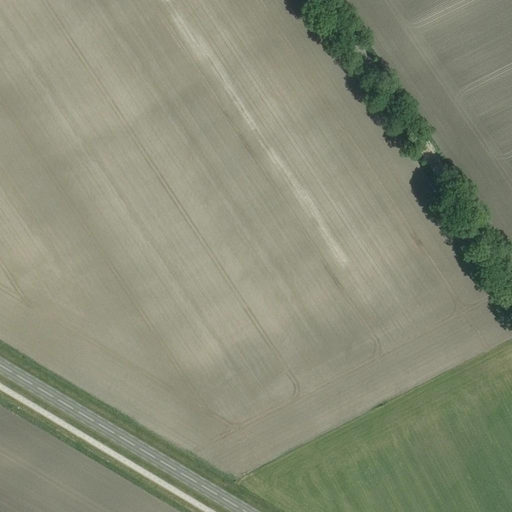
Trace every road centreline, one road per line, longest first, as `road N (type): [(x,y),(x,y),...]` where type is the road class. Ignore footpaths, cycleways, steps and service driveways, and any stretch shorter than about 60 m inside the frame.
road 1 (unclassified): [(330,0),(511,279)]
road 2 (primary): [(245,511),(0,366)]
